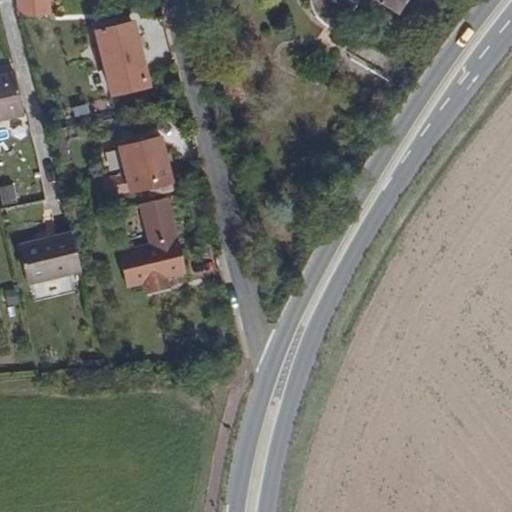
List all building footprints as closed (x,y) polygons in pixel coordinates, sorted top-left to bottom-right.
[(48,0),(15,0),(14,21),(47,23),(48,0)] [(329,0),(333,2),(334,0),(336,0),(338,1),(333,8),(321,0),(298,0),(298,3),(297,7),(298,12),(299,17),(301,22),(303,26),(307,30),(311,34),(315,36),(327,44),(346,15),(365,27),(374,18),(384,24),(401,0),(329,0)] [(130,25),(93,34),(111,108),(148,100),(130,25)] [(16,77),(1,79),(6,101),(11,122),(26,119),(19,92),(16,77)] [(1,79),(0,79),(0,123),(11,122),(6,101),(1,79)] [(92,102),(72,107),(76,121),(96,116),(92,102)] [(106,199),(172,184),(162,140),(119,150),(126,177),(102,182),(106,199)] [(67,147),(57,149),(60,163),(69,161),(67,147)] [(166,200),(141,207),(151,251),(176,245),(166,200)] [(44,244),(54,282),(84,275),(79,257),(74,237),(44,244)] [(29,288),(54,282),(44,244),(20,250),(29,288)] [(176,245),(151,251),(124,257),(130,287),(143,285),(145,295),(174,289),(172,279),(183,276),(176,245)]
